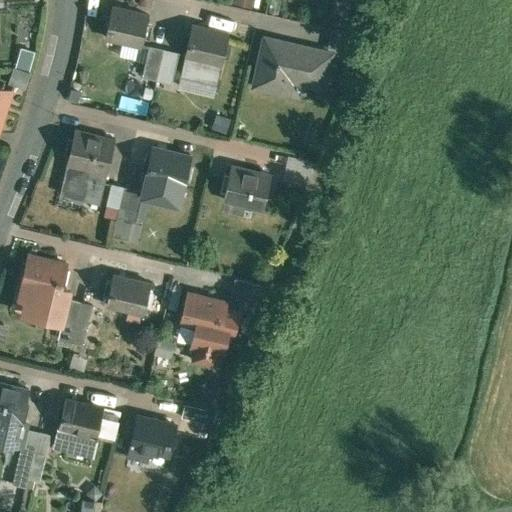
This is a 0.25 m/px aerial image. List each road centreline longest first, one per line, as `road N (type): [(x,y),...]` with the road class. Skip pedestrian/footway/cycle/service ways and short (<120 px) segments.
road 1 (residential): [(0,227),(186,273)]
road 2 (residential): [(169,402),(0,362)]
road 3 (residential): [(46,101),(208,140)]
road 4 (residential): [(46,101),(0,224)]
